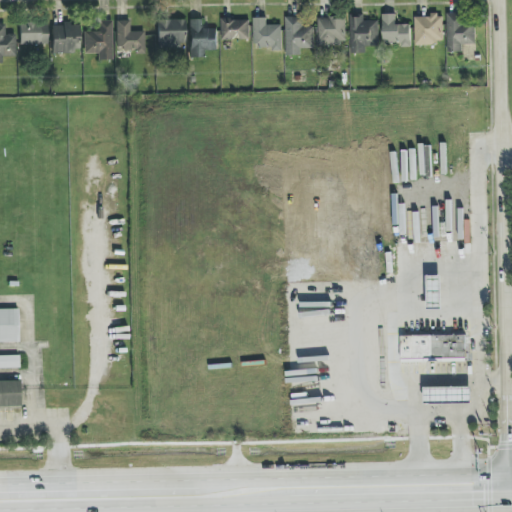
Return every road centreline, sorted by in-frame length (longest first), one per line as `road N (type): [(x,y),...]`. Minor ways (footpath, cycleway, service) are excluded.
road 1 (primary): [(511,468),(0,482)]
road 2 (secondary): [(498,0),(507,498)]
road 3 (primary): [(26,511),(511,497)]
